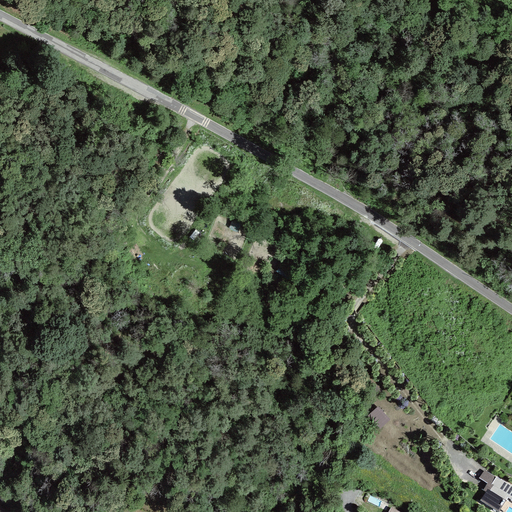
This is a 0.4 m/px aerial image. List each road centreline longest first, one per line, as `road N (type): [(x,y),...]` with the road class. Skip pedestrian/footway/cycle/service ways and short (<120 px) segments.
road 1 (unclassified): [(0,15),(320,184),(511,311)]
road 2 (track): [(0,259),(29,271),(61,267),(153,187),(194,116)]
